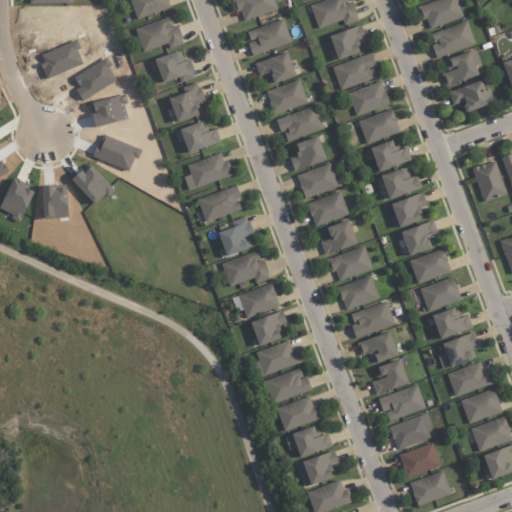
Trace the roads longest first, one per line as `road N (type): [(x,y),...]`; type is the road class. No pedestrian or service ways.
road 1 (residential): [(385,511),(199,0)]
road 2 (residential): [(271,511),(224,379),(184,330),(0,247)]
road 3 (residential): [(511,351),(383,0)]
